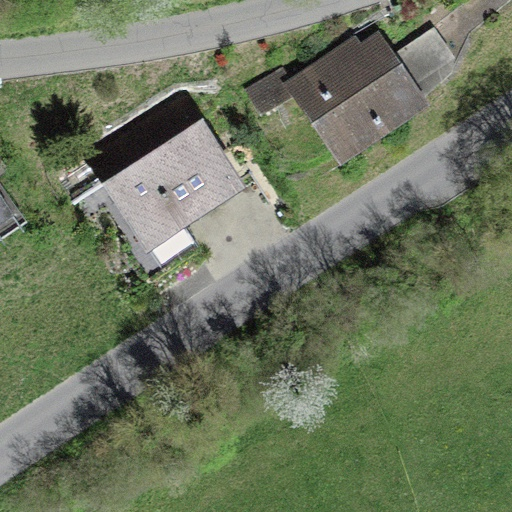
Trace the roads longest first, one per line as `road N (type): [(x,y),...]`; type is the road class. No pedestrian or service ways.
road 1 (tertiary): [(511,121),(0,453)]
road 2 (unclassified): [(305,0),(158,37),(0,56)]
